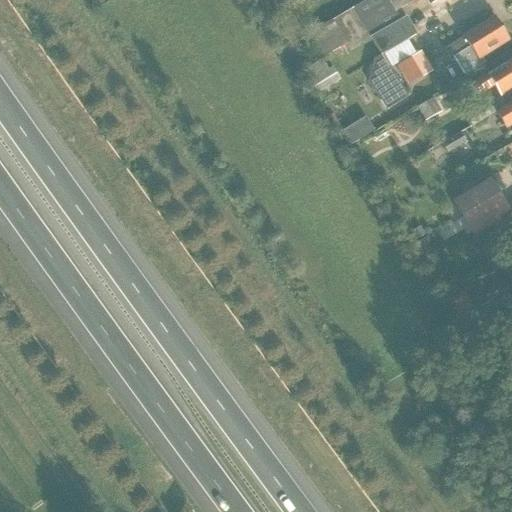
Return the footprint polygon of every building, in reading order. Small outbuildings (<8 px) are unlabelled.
[(368,0),(309,37),(322,58),(346,44),(349,49),(371,36),(383,55),(417,35),(406,16),(401,19),(396,11),(412,1),(414,4),(419,0),(425,0),(428,5),(435,0),(368,0)] [(508,40),(494,18),(444,49),(447,54),(451,52),(466,75),(486,63),(482,57),(508,40)] [(411,86),(423,78),(407,53),(399,58),(402,61),(397,64),(411,86)] [(409,97),(383,55),(374,60),(369,78),(388,110),(409,97)] [(340,80),(332,67),(328,70),(322,59),(300,72),(314,95),(340,80)] [(511,59),(474,83),(481,94),(495,85),(502,96),(511,89),(511,59)] [(492,97),(464,114),(472,126),(500,109),(492,97)] [(511,105),(497,115),(504,126),(511,120),(511,105)] [(352,127),(340,134),(349,148),(360,140),(352,127)] [(491,178),(453,201),(474,235),(500,220),(497,215),(508,208),(491,178)] [(420,227),(413,231),(418,239),(425,235),(420,227)] [(423,239),(412,246),(419,257),(430,250),(423,239)] [(463,291),(445,302),(463,332),(481,322),(463,291)]
